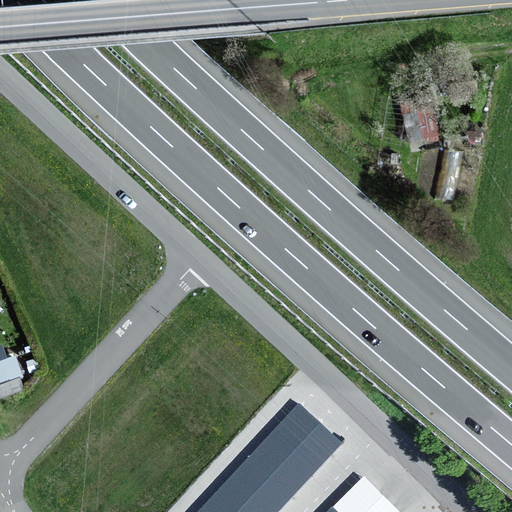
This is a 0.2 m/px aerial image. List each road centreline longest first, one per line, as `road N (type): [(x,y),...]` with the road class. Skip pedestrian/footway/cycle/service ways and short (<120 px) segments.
road 1 (motorway): [(16,0),(511,444)]
road 2 (unclassified): [(472,511),(4,75)]
road 3 (motorway): [(511,366),(104,0)]
road 4 (tertiary): [(339,0),(0,26)]
